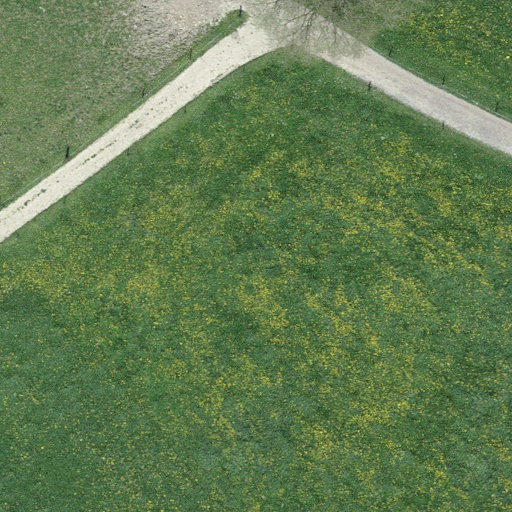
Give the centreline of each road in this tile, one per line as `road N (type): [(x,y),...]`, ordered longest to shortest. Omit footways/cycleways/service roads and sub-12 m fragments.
road 1 (track): [(287,23),(211,59),(0,226)]
road 2 (track): [(511,138),(287,23),(259,0)]
